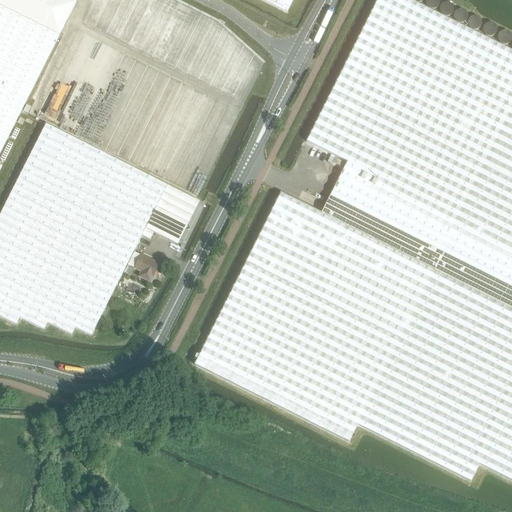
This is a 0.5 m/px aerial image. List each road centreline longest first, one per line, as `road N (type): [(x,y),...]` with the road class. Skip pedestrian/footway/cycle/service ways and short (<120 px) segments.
road 1 (tertiary): [(156,329),(255,148)]
road 2 (tertiary): [(0,367),(102,385),(131,373),(156,329)]
road 3 (tertiary): [(156,329),(123,360),(99,368),(0,356)]
